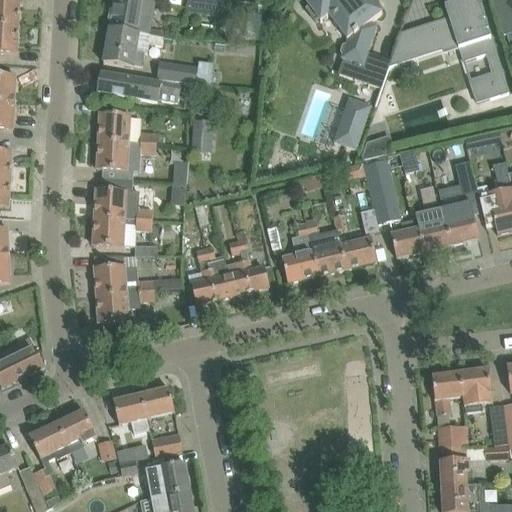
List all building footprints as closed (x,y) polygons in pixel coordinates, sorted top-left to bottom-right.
[(0,0),(0,27),(18,29),(20,0),(0,0)] [(150,31),(155,3),(136,0),(115,0),(110,31),(139,36),(164,38),(165,33),(150,31)] [(222,1),(216,0),(187,0),(186,14),(219,18),(222,1)] [(308,9),(305,11),(315,24),(318,21),(320,24),(328,18),(347,43),(346,46),(343,47),(340,54),(342,58),(341,61),(362,67),(358,81),(355,80),(354,83),(382,92),(389,70),(391,63),(368,55),(377,29),(369,26),(382,16),(370,0),(314,0),(306,6),(308,9)] [(391,63),(389,70),(399,67),(397,62),(440,48),(439,45),(455,40),(463,65),(486,58),(491,76),(469,83),(474,99),(475,99),(477,105),(489,101),(490,102),(508,96),(477,0),(473,0),(474,1),(448,10),(447,8),(444,9),(449,22),(407,36),(407,34),(401,36),(391,63)] [(511,0),(492,0),(503,37),(507,36),(511,34),(511,7),(511,0)] [(0,55),(17,57),(18,29),(0,27),(0,55)] [(162,48),(164,38),(139,36),(110,31),(103,66),(132,71),(133,68),(141,69),(144,56),(146,56),(148,46),(162,48)] [(159,64),(156,86),(180,90),(181,86),(209,89),(213,67),(197,65),(197,69),(159,64)] [(180,90),(156,86),(102,76),(98,96),(130,101),(131,94),(144,96),(143,102),(157,104),(158,103),(177,105),(180,90)] [(0,105),(14,106),(15,79),(0,77),(0,105)] [(350,102),(335,146),(357,154),(372,110),(350,102)] [(0,132),(13,133),(14,106),(0,105),(0,132)] [(100,116),(99,145),(128,146),(130,118),(127,118),(128,108),(106,107),(105,117),(100,116)] [(192,154),(212,155),(213,124),(194,123),(192,154)] [(473,129),(472,139),(502,143),(504,133),(473,129)] [(156,148),(157,138),(141,137),(140,147),(156,148)] [(99,145),(97,173),(102,173),(102,184),(133,185),(134,175),(139,175),(140,157),(140,147),(128,146),(99,145)] [(156,158),(156,148),(140,147),(140,157),(156,158)] [(0,181),(10,182),(12,154),(0,153),(0,181)] [(419,173),(415,153),(399,156),(404,176),(419,173)] [(362,168),(373,212),(377,227),(378,227),(401,221),(387,162),(362,168)] [(464,198),(478,195),(476,190),(477,190),(472,165),(457,168),(464,198)] [(511,233),(511,191),(508,177),(505,165),(493,167),(498,193),(488,196),(486,188),(477,190),(476,190),(478,195),(485,228),(494,226),(497,237),(511,233)] [(335,174),(324,177),(326,185),(337,182),(335,174)] [(174,178),(173,189),(187,190),(187,179),(174,178)] [(321,178),(303,183),(306,194),(324,190),(321,178)] [(0,209),(9,210),(10,182),(0,181),(0,209)] [(96,193),(95,221),(124,222),(126,194),(96,193)] [(473,218),(470,204),(442,211),(451,248),(479,242),(473,218)] [(451,248),(442,211),(414,217),(415,222),(416,222),(424,255),(451,248)] [(377,227),(373,212),(360,215),(365,235),(379,232),(378,227),(377,227)] [(137,213),(136,222),(136,223),(152,224),(153,214),(137,213)] [(344,217),(333,220),(336,233),(347,230),(344,217)] [(135,248),(136,233),(136,223),(136,222),(124,222),(95,221),(93,249),(123,251),(123,248),(134,249),(135,249),(135,248)] [(416,222),(415,222),(401,225),(403,234),(390,237),(396,261),(424,255),(416,222)] [(152,234),(152,224),(136,223),(136,233),(152,234)] [(315,223),(305,225),(309,240),(319,238),(315,223)] [(312,251),(309,240),(305,225),(296,227),(298,239),(291,241),(295,257),(282,260),(288,287),(318,280),(312,251)] [(0,258),(9,259),(8,231),(0,231),(0,258)] [(263,270),(252,273),(245,241),(243,233),(235,234),(237,244),(240,256),(242,264),(245,274),(246,274),(251,296),(268,291),(263,270)] [(319,238),(309,240),(312,251),(318,280),(346,273),(340,247),(337,234),(319,238)] [(371,240),(340,247),(346,273),(377,266),(371,240)] [(237,244),(229,246),(231,258),(240,256),(237,244)] [(134,249),(134,259),(157,259),(157,249),(135,248),(135,249),(134,249)] [(233,300),(225,268),(223,259),(215,260),(212,249),(204,251),(211,282),(210,282),(215,304),(233,300)] [(211,282),(204,251),(195,254),(203,284),(192,287),(197,308),(215,304),(210,282),(211,282)] [(164,254),(167,274),(184,271),(181,252),(164,254)] [(0,286),(10,286),(9,259),(0,258),(0,286)] [(182,292),(182,282),(138,285),(137,270),(125,271),(124,260),(100,260),(101,270),(94,271),(97,299),(154,294),(182,292)] [(245,274),(242,264),(225,268),(233,300),(251,296),(246,274),(245,274)] [(140,306),(154,305),(154,294),(97,299),(99,327),(129,325),(128,312),(140,311),(140,306)] [(45,370),(35,350),(0,366),(0,387),(2,391),(45,370)] [(488,372),(460,376),(463,400),(462,400),(463,409),(464,409),(465,415),(481,413),(480,406),(492,405),(488,372)] [(463,400),(460,376),(432,379),(437,420),(450,418),(448,402),(462,400),(463,400)] [(169,391),(141,398),(147,422),(147,421),(175,415),(169,391)] [(147,422),(141,398),(113,404),(119,427),(119,428),(120,428),(130,425),(133,438),(149,434),(147,421),(147,422)] [(511,406),(503,407),(508,447),(510,461),(511,460),(511,406)] [(508,447),(503,407),(488,409),(493,448),(508,447)] [(96,437),(84,413),(57,426),(68,450),(67,450),(70,456),(83,450),(79,444),(96,437)] [(57,426),(29,440),(41,463),(44,471),(46,470),(47,473),(48,473),(50,478),(54,477),(49,464),(56,460),(57,463),(70,457),(70,456),(67,450),(68,450),(57,426)] [(439,453),(442,453),(467,451),(468,451),(466,429),(438,431),(439,453)] [(178,436),(152,442),(155,459),(182,454),(178,436)] [(116,460),(112,442),(98,446),(102,463),(116,460)] [(510,461),(508,447),(493,448),(484,449),(484,463),(508,462),(508,461),(510,461)] [(0,491),(11,487),(6,475),(18,470),(9,448),(0,452),(0,491)] [(144,449),(128,452),(132,465),(147,462),(144,449)] [(465,475),(468,475),(467,451),(442,453),(443,464),(440,464),(442,491),(466,490),(466,489),(465,475)] [(136,465),(119,469),(121,479),(138,476),(136,465)] [(190,495),(185,466),(146,473),(146,474),(139,475),(140,484),(147,483),(151,501),(190,495)] [(43,499),(33,475),(32,476),(30,469),(19,474),(34,511),(47,511),(48,511),(46,506),(43,499)] [(44,471),(33,475),(43,499),(56,493),(50,478),(48,473),(47,473),(46,470),(44,471)] [(466,490),(442,491),(442,511),(511,511),(511,508),(489,509),(489,507),(481,508),(480,489),(466,489),(466,490)] [(193,511),(190,495),(151,501),(141,503),(142,511),(193,511)] [(58,499),(46,504),(50,511),(61,505),(58,499)]
